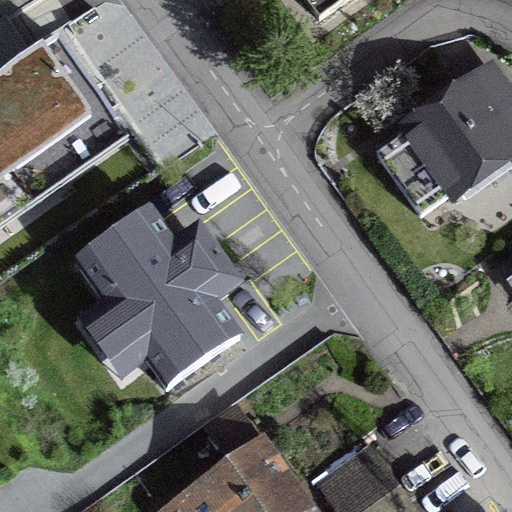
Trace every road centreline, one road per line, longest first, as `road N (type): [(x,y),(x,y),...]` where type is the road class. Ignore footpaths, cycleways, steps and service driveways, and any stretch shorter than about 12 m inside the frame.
road 1 (residential): [(507,511),(246,150)]
road 2 (residential): [(246,150),(466,30),(511,61)]
road 3 (residential): [(246,150),(146,0)]
